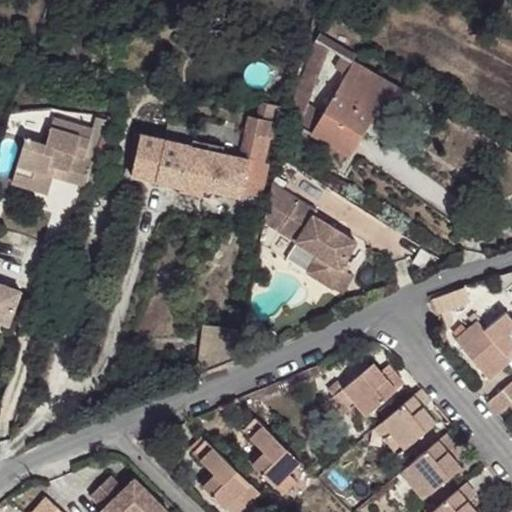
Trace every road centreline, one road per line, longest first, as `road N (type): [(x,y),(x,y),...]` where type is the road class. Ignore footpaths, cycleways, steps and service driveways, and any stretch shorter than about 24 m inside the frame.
road 1 (residential): [(390,309),(34,457),(0,480)]
road 2 (unknown): [(3,478),(2,428),(63,204)]
road 3 (residential): [(390,309),(511,457)]
road 4 (residential): [(511,261),(428,287),(390,309)]
